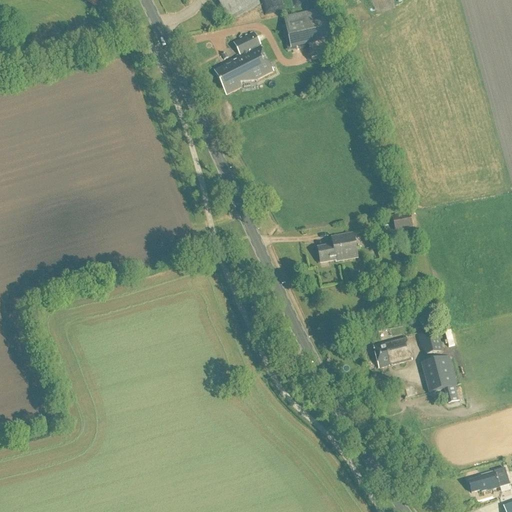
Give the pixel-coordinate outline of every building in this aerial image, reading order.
[(214,0),(226,18),(255,0),(214,0)] [(262,0),(266,14),(284,10),(282,0),(262,0)] [(329,39),(323,10),(283,19),(289,48),(329,39)] [(224,65),(225,66),(213,72),(226,97),(241,90),(240,85),(256,82),(274,73),(254,34),(233,44),(239,57),(224,65)] [(394,232),(412,229),(409,217),(392,220),(394,232)] [(358,259),(353,235),(332,239),(333,247),(317,250),(320,264),(335,262),(335,263),(358,259)] [(425,357),(442,353),(436,330),(417,335),(420,349),(425,357)] [(379,369),(412,360),(406,338),(373,347),(379,369)] [(459,403),(455,387),(457,387),(449,357),(421,364),(429,394),(444,390),(448,405),(459,403)] [(499,488),(508,486),(504,470),(502,470),(494,472),(494,473),(481,476),(482,479),(468,482),(472,494),(489,490),(489,491),(499,488)] [(511,511),(511,503),(503,507),(505,511),(511,511)]
